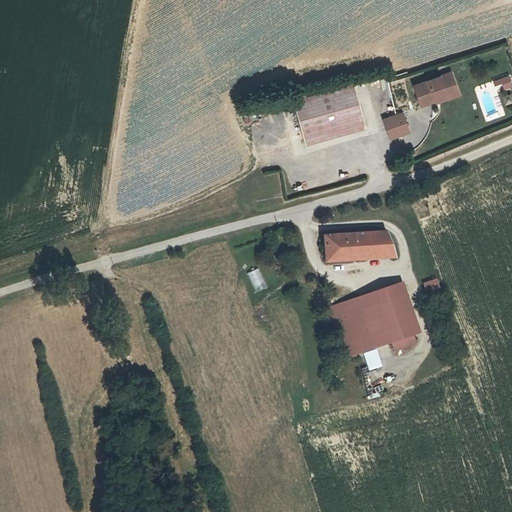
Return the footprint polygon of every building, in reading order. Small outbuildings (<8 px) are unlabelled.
[(450,73),(413,86),(420,106),(435,101),(446,97),(445,94),(456,90),(450,73)] [(497,92),(511,85),(511,81),(508,73),(492,80),(497,92)] [(303,139),(363,122),(353,84),(292,102),(303,139)] [(436,103),(458,95),(456,90),(445,94),(446,97),(435,101),(436,103)] [(381,118),(389,139),(410,132),(403,110),(381,118)] [(305,145),(365,128),(363,122),(303,139),(305,145)] [(325,248),(330,247),(331,261),(393,257),(385,233),(324,237),(325,248)] [(254,292),(266,287),(259,268),(247,272),(254,292)] [(442,298),(436,280),(426,283),(432,301),(442,298)] [(396,285),(328,308),(329,312),(334,310),(349,355),(369,348),(390,342),(413,334),(396,285)] [(413,334),(390,342),(394,351),(416,344),(413,334)] [(366,354),(370,366),(374,365),(370,352),(366,354)]
